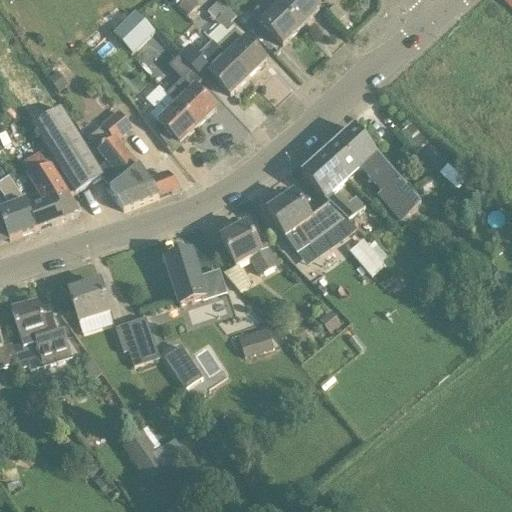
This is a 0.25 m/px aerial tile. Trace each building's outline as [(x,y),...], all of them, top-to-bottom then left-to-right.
[(278,8),(301,31),(319,14),(305,0),(270,0),(278,8)] [(511,0),(501,0),(511,11),(511,0)] [(233,30),(228,25),(235,18),(220,3),(206,16),(210,19),(215,24),(220,29),(222,27),(228,34),(233,30)] [(283,49),(301,31),(278,8),(268,18),(260,10),(252,18),(283,49)] [(266,64),(236,33),(218,51),(227,60),(248,82),(266,64)] [(179,61),(190,73),(197,79),(206,70),(188,52),(180,60),(179,61)] [(209,78),(230,99),(248,82),(227,60),(209,78)] [(13,107),(27,93),(19,85),(5,98),(13,107)] [(178,107),(198,129),(216,112),(195,91),(178,107)] [(151,117),(158,125),(180,147),(198,129),(178,107),(177,108),(169,99),(151,117)] [(102,182),(103,181),(98,173),(60,112),(33,129),(76,198),(102,182)] [(87,143),(97,156),(106,167),(104,168),(121,189),(140,172),(118,145),(133,133),(120,116),(87,143)] [(355,133),(326,159),(349,183),(362,171),(384,196),(380,200),(401,225),(421,208),(378,160),(355,133)] [(36,233),(78,217),(41,158),(24,169),(31,181),(48,207),(28,214),(25,203),(16,192),(19,196),(36,233)] [(326,206),(328,208),(346,223),(349,226),(365,212),(356,202),(350,208),(341,199),(338,199),(336,202),(333,198),(349,183),(326,159),(302,179),(326,206)] [(104,168),(98,173),(103,181),(102,182),(108,190),(106,191),(124,214),(161,200),(150,186),(140,172),(121,189),(104,168)] [(179,193),(169,178),(150,186),(161,200),(179,193)] [(0,248),(9,245),(9,244),(36,233),(19,196),(16,192),(7,179),(0,183),(0,195),(11,209),(0,213),(0,248)] [(346,223),(328,208),(311,223),(294,198),(268,217),(297,258),(346,223)] [(260,253),(247,229),(221,243),(235,270),(251,262),(260,279),(276,270),(265,250),(260,253)] [(350,256),(358,265),(371,281),(383,270),(379,266),(385,261),(374,248),(369,252),(363,245),(350,256)] [(166,265),(180,309),(206,300),(191,256),(166,265)] [(79,327),(110,317),(100,286),(70,296),(79,327)] [(15,356),(18,366),(21,373),(31,370),(32,374),(73,361),(65,337),(59,339),(53,321),(44,324),(40,310),(13,318),(25,353),(15,356)] [(146,321),(129,327),(143,368),(160,362),(146,321)] [(245,361),(274,352),(265,325),(246,331),(248,338),(238,341),(245,361)] [(129,327),(115,332),(124,357),(128,355),(134,371),(143,368),(129,327)] [(0,371),(18,366),(15,356),(12,347),(2,350),(0,343),(0,371)] [(181,351),(165,361),(179,382),(195,372),(181,351)] [(138,429),(159,414),(152,404),(131,419),(138,429)] [(148,487),(167,473),(166,472),(193,453),(180,434),(155,452),(143,434),(121,449),(148,487)]
